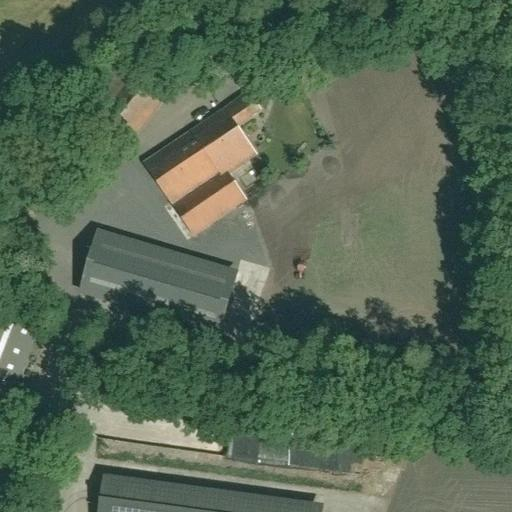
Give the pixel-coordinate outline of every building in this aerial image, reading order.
[(165,102),(133,76),(119,64),(91,98),(105,110),(99,118),(100,119),(89,132),(112,150),(122,137),(131,145),(165,102)] [(237,129),(261,113),(248,94),(143,166),(192,239),(246,202),(228,176),(233,172),(236,174),(242,170),(242,166),(256,157),(237,129)] [(218,331),(218,333),(219,334),(225,312),(226,312),(236,277),(235,276),(233,282),(98,243),(100,237),(99,236),(88,272),(89,272),(82,294),(83,294),(84,292),(218,331)] [(0,426),(5,428),(33,356),(43,332),(0,315),(0,426)] [(259,511),(103,491),(100,511),(259,511)]
